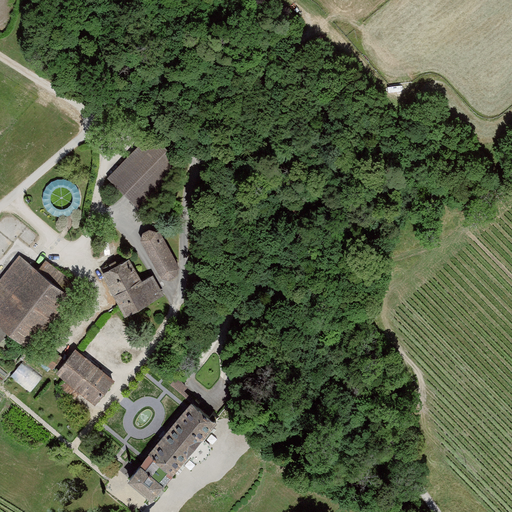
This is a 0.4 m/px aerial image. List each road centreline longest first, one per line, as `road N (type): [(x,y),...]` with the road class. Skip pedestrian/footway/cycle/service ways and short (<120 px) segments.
road 1 (track): [(435,511),(268,281),(216,177)]
road 2 (track): [(157,111),(312,34),(479,188)]
road 3 (track): [(216,177),(368,316)]
road 4 (track): [(216,177),(157,111),(90,129)]
road 5 (track): [(90,129),(0,209)]
